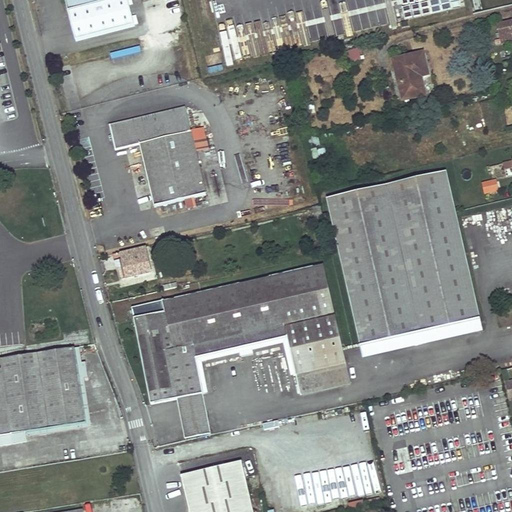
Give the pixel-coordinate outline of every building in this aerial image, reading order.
[(65,0),(76,41),(134,27),(127,0),(65,0)] [(511,21),(497,25),(502,44),(511,41),(511,36),(511,34),(511,33),(511,21)] [(358,50),(350,52),(351,62),(360,61),(358,50)] [(428,75),(422,54),(394,61),(403,99),(425,95),(419,77),(428,75)] [(14,85),(0,87),(0,152),(28,145),(14,85)] [(208,195),(186,107),(110,124),(115,150),(140,144),(155,207),(208,195)] [(506,176),(511,174),(511,161),(503,163),(506,176)] [(479,318),(445,172),(327,199),(360,346),(479,318)] [(498,195),(495,179),(487,181),(488,182),(483,184),(485,192),(489,191),(490,197),(498,195)] [(324,219),(321,206),(313,208),(315,221),(324,219)] [(150,273),(144,247),(121,253),(128,278),(150,273)] [(128,278),(121,253),(112,255),(116,270),(118,270),(120,280),(128,278)] [(349,383),(322,266),(226,289),(237,337),(285,326),(301,394),(349,383)] [(226,289),(132,310),(150,406),(177,400),(203,394),(193,347),(237,337),(226,289)] [(479,318),(360,346),(363,358),(482,331),(479,318)] [(80,349),(75,350),(87,424),(31,433),(32,438),(93,428),(85,380),(88,380),(85,364),(82,364),(80,349)] [(87,424),(75,350),(1,362),(2,370),(0,370),(0,437),(26,434),(31,433),(87,424)] [(203,394),(177,400),(185,440),(211,435),(203,394)] [(26,434),(0,437),(0,447),(28,443),(26,434)] [(411,472),(408,449),(393,451),(397,474),(411,472)] [(253,511),(242,462),(181,476),(189,511),(253,511)]
